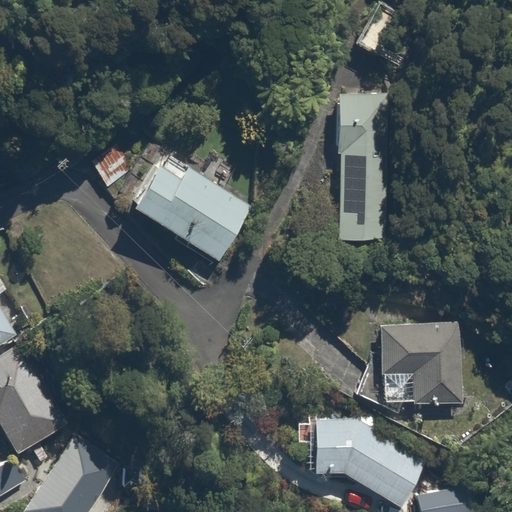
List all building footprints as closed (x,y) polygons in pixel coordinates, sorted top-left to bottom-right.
[(392,88),(338,86),(334,233),(387,234),(392,88)] [(128,134),(89,155),(107,190),(147,169),(128,134)] [(165,144),(129,195),(214,254),(250,203),(165,144)] [(0,334),(15,327),(0,298),(0,334)] [(458,321),(380,320),(379,398),(457,399),(458,321)] [(0,420),(15,447),(69,415),(25,339),(0,353),(0,420)] [(423,453),(362,418),(313,413),(308,464),(340,467),(396,499),(423,453)] [(84,511),(119,461),(74,431),(21,509),(25,511),(84,511)] [(5,456),(0,458),(0,491),(18,483),(5,456)] [(475,478),(412,489),(415,511),(453,511),(480,507),(475,478)]
